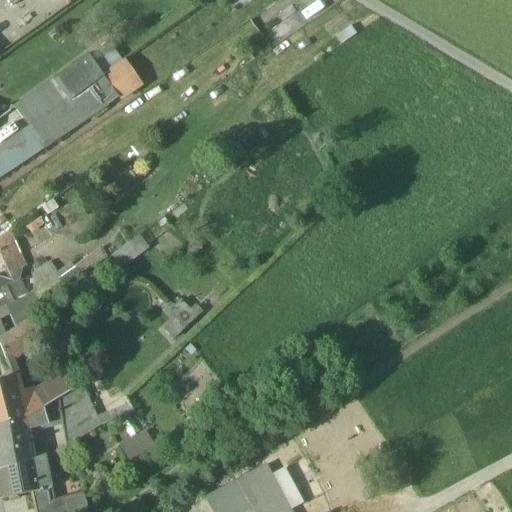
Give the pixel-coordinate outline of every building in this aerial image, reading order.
[(88,56),(53,82),(68,102),(102,77),(103,77),(88,56)] [(12,66),(0,74),(0,91),(21,77),(12,66)] [(29,129),(0,149),(0,178),(118,99),(102,77),(68,102),(29,129)] [(53,82),(15,110),(29,129),(68,102),(53,82)] [(25,266),(9,231),(0,237),(0,282),(2,288),(13,283),(8,273),(25,266)] [(142,235),(114,254),(123,267),(151,248),(142,235)] [(2,288),(0,289),(0,293),(5,304),(19,298),(13,283),(2,288)] [(184,304),(176,308),(185,327),(206,317),(200,304),(187,310),(184,304)] [(33,316),(0,337),(0,350),(4,361),(44,335),(33,316)] [(65,377),(32,397),(33,400),(39,411),(41,410),(56,401),(72,391),(71,389),(65,377)] [(11,378),(0,382),(0,425),(25,420),(39,411),(33,400),(19,408),(11,378)] [(81,386),(72,391),(56,401),(60,422),(65,448),(71,446),(90,433),(99,429),(81,386)] [(39,411),(25,420),(27,429),(46,425),(41,410),(39,411)] [(25,420),(0,425),(0,469),(33,462),(33,461),(27,429),(25,420)] [(147,429),(120,444),(131,462),(157,447),(147,429)] [(33,462),(0,469),(0,492),(1,500),(31,492),(50,487),(42,457),(33,461),(33,462)] [(290,511),(268,468),(209,499),(216,511),(290,511)] [(50,487),(31,492),(35,507),(54,503),(50,487)] [(84,495),(65,500),(68,511),(82,511),(88,511),(84,495)] [(54,503),(35,507),(35,511),(68,511),(65,500),(54,503)]
